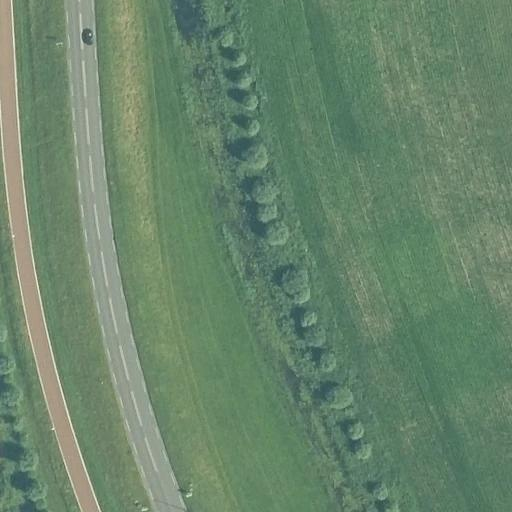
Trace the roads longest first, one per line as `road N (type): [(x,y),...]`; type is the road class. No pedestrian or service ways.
road 1 (secondary): [(170,511),(107,292),(77,0)]
road 2 (unclassified): [(90,511),(30,296),(0,0)]
